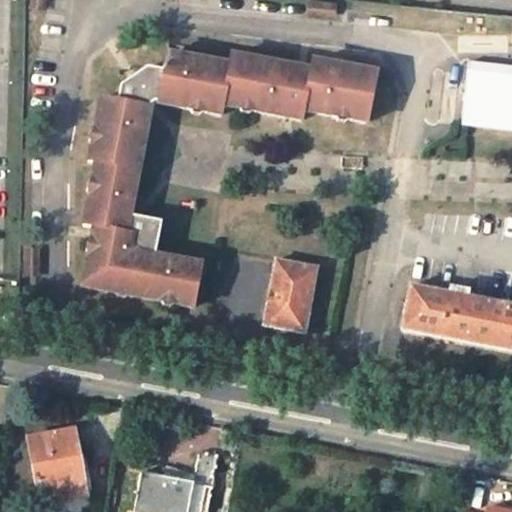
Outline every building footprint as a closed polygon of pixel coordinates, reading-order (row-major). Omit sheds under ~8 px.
[(44,0),(31,0),(30,8),(43,10),(44,0)] [(335,4),(310,1),(309,13),(333,16),(335,4)] [(349,119),(367,122),(375,76),(343,70),(343,72),(327,69),(328,67),(313,64),(311,74),(279,67),(279,70),(265,67),(264,64),(231,58),(230,68),(202,62),(204,50),(171,44),(165,72),(148,68),(122,85),(119,102),(103,98),(97,130),(103,131),(100,146),(94,145),(90,162),(97,162),(94,180),(100,181),(97,196),(91,194),(85,225),(94,227),(92,239),(99,240),(97,255),(89,254),(84,284),(192,305),(201,264),(153,255),(160,221),(128,214),(130,200),(127,200),(130,184),(134,184),(143,135),(140,134),(143,118),(146,118),(150,101),(156,96),(190,103),(192,97),(207,99),(206,106),(222,109),(224,100),(239,102),(241,96),(255,99),(255,106),(303,115),(304,106),(336,112),(337,105),(351,108),(349,119)] [(511,67),(468,63),(461,125),(511,130),(511,67)] [(37,251),(25,251),(25,276),(38,276),(37,251)] [(317,269),(276,261),(263,326),(304,333),(317,269)] [(511,349),(511,306),(467,298),(468,292),(450,289),(449,295),(410,287),(402,329),(511,349)] [(62,498),(82,495),(72,432),(28,439),(38,500),(61,495),(62,498)] [(131,511),(203,511),(214,458),(196,454),(190,483),(140,474),(131,511)]
